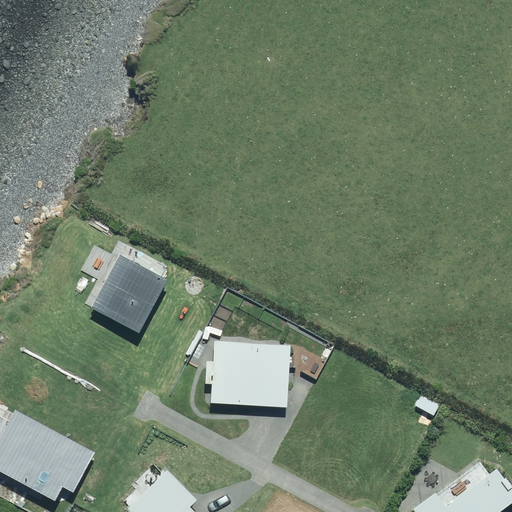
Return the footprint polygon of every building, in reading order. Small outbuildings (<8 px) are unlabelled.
[(142,246),(134,262),(125,258),(99,308),(144,332),(170,281),(161,276),(169,261),(142,246)] [(294,345),(220,341),(219,362),(212,361),(210,385),(218,385),(217,404),(291,408),(294,345)] [(27,463),(11,453),(3,464),(20,475),(27,463)] [(497,479),(485,463),(422,510),(423,511),(511,511),(511,479),(506,472),(497,479)] [(202,501),(173,472),(134,510),(136,511),(199,511),(195,508),(202,501)]
